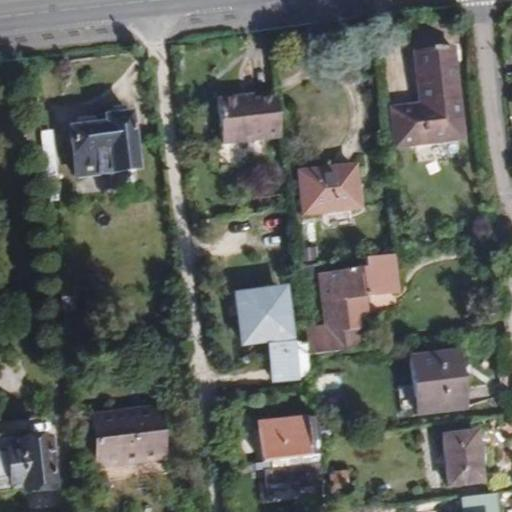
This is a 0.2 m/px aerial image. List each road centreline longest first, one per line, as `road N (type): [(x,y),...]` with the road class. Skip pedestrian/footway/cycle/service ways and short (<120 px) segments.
road 1 (track): [(148,4),(210,511)]
road 2 (residential): [(475,0),(511,313)]
road 3 (secondary): [(0,20),(185,0)]
